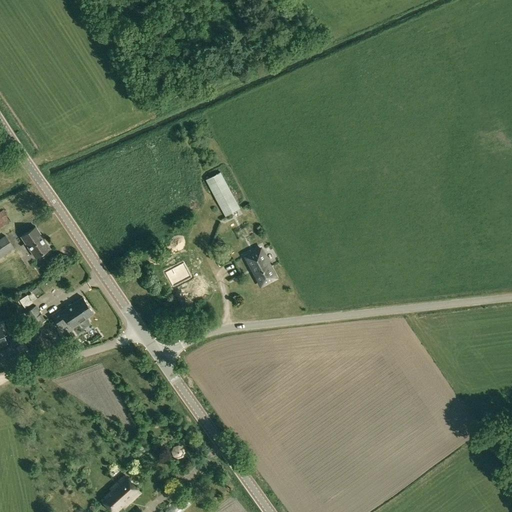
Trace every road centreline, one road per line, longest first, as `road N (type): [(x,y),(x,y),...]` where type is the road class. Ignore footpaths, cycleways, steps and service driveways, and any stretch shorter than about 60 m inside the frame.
road 1 (unclassified): [(511,298),(222,329),(160,359)]
road 2 (tertiary): [(140,329),(0,122)]
road 3 (tertiary): [(270,511),(160,359)]
